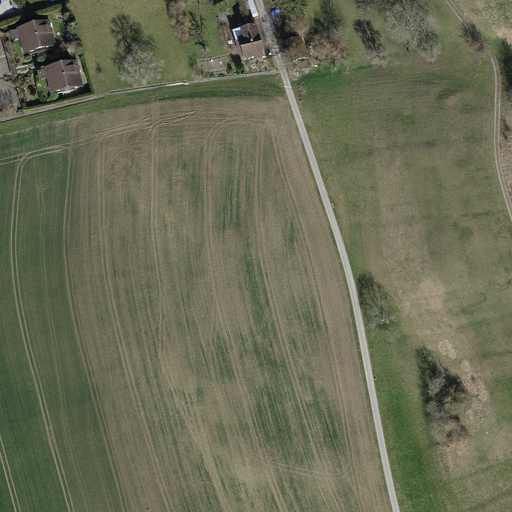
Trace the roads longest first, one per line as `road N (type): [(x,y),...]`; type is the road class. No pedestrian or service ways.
road 1 (track): [(281,70),(358,302),(396,511)]
road 2 (track): [(511,215),(496,148),(498,59),(450,0)]
